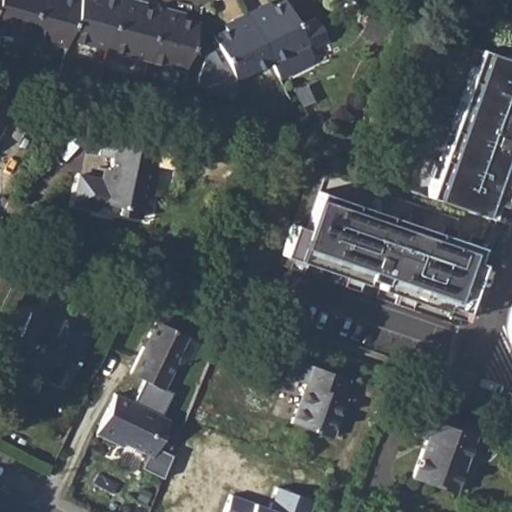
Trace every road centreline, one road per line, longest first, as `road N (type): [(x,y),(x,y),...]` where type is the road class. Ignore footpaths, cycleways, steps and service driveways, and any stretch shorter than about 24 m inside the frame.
road 1 (residential): [(167,255),(38,511)]
road 2 (unknown): [(0,268),(71,138)]
road 3 (residential): [(511,256),(478,353),(511,380)]
